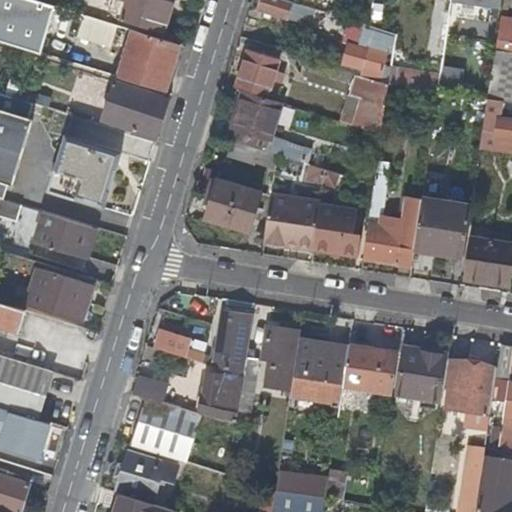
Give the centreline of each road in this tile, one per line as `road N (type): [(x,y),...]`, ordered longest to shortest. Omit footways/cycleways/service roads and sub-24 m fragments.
road 1 (residential): [(144,260),(511,320)]
road 2 (tertiary): [(224,0),(144,260)]
road 3 (tertiary): [(144,260),(64,511)]
